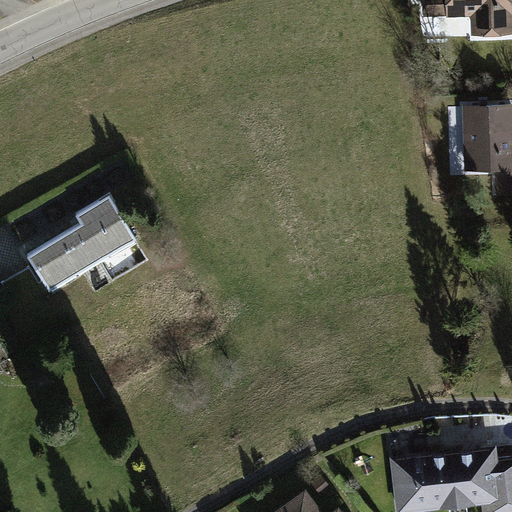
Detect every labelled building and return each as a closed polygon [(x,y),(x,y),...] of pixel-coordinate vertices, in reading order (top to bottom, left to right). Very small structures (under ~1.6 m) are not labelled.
[(511,0),(423,0),(424,13),(447,12),(448,16),(474,15),(475,35),(511,33),(511,0)] [(511,102),(464,104),(466,166),(511,164),(511,102)] [(82,222),(28,253),(49,290),(136,240),(109,194),(76,213),(82,222)] [(492,448),(388,460),(394,511),(442,511),(482,507),(482,511),(511,511),(511,456),(493,459),(492,448)] [(314,511),(303,497),(282,511),(314,511)]
